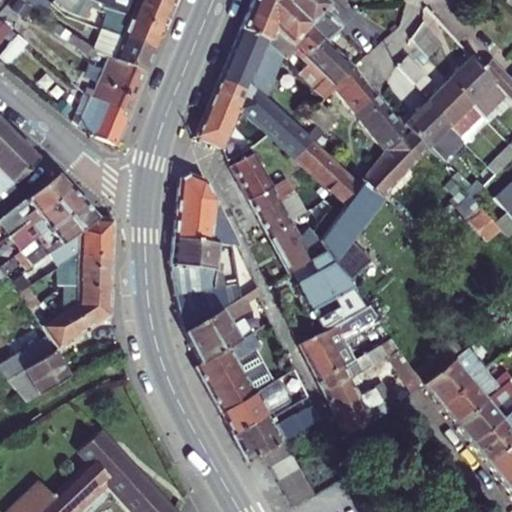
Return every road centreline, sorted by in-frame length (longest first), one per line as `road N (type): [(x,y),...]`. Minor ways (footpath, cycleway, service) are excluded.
road 1 (secondary): [(144,207),(153,332),(182,410),(241,511)]
road 2 (secondary): [(213,0),(166,113),(144,207)]
road 3 (residential): [(0,90),(106,185),(144,207)]
road 4 (residential): [(499,511),(410,404)]
